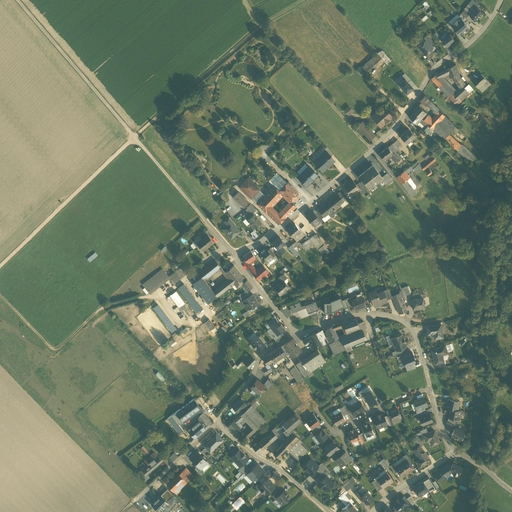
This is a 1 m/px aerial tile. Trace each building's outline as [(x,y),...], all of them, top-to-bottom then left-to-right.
[(479,5),(472,0),(463,10),(469,15),(470,16),(477,8),(479,5)] [(477,8),(470,16),(476,21),(483,13),(477,8)] [(461,13),(459,16),(460,18),(465,23),(469,20),(467,18),(461,13)] [(460,18),(456,21),(465,32),(470,28),(465,23),(460,18)] [(461,36),(465,32),(456,21),(452,25),(453,26),(461,36)] [(450,34),(441,40),(447,47),(455,41),(450,34)] [(430,45),(427,41),(426,41),(423,43),(424,44),(420,47),(425,54),(426,54),(427,54),(429,53),(429,52),(433,49),(430,45)] [(390,61),(381,50),(377,53),(381,58),(386,64),(390,61)] [(377,53),(361,68),(365,72),(365,73),(381,58),(377,53)] [(455,65),(444,71),(446,75),(448,74),(450,78),(453,77),(458,75),(460,74),(455,65)] [(361,68),(357,71),(361,76),(365,72),(361,68)] [(410,80),(404,73),(400,77),(403,80),(405,79),(408,82),(410,80)] [(487,80),(481,74),(473,82),(478,88),(487,80)] [(436,75),(431,80),(454,103),(458,98),(454,94),(439,78),(436,75)] [(398,84),(406,93),(413,88),(408,82),(405,79),(403,80),(398,84)] [(461,79),(456,82),(461,88),(463,86),(465,84),(461,79)] [(487,80),(478,88),(482,92),(491,84),(487,80)] [(392,81),(387,87),(391,91),(397,86),(392,81)] [(469,93),(463,86),(461,88),(454,94),(458,98),(459,99),(461,97),(464,99),(469,93)] [(431,102),(425,96),(420,100),(426,106),(428,105),(431,102)] [(458,98),(454,103),(457,106),(464,99),(461,97),(459,99),(458,98)] [(440,110),(431,102),(428,105),(437,114),(440,110)] [(353,111),(348,105),(343,108),(348,115),(353,111)] [(427,113),(419,105),(413,111),(414,112),(421,118),(427,113)] [(384,108),(374,117),(381,126),(384,123),(385,124),(389,120),(388,119),(391,117),(384,108)] [(432,119),(427,124),(433,129),(439,122),(445,115),(440,110),(437,114),(432,119)] [(421,118),(414,112),(409,117),(417,124),(419,122),(422,119),(421,118)] [(428,115),(423,120),(427,124),(432,119),(428,115)] [(445,128),(439,135),(444,139),(448,135),(455,127),(448,120),(445,115),(439,122),(445,128)] [(365,125),(362,122),(357,126),(365,135),(368,133),(363,127),(365,125)] [(445,128),(439,122),(433,129),(435,131),(439,135),(445,128)] [(427,124),(424,126),(422,129),(428,134),(433,129),(427,124)] [(415,136),(408,129),(400,136),(406,143),(409,140),(409,141),(410,141),(415,136)] [(374,136),(370,131),(368,133),(365,135),(369,140),(374,136)] [(448,135),(444,139),(450,145),(455,149),(456,150),(461,146),(461,145),(448,135)] [(397,139),(392,144),(396,148),(401,144),(397,139)] [(396,148),(392,144),(387,148),(392,154),(395,152),(397,150),(396,148)] [(475,156),(462,144),(461,145),(461,146),(456,150),(469,162),(475,156)] [(450,145),(446,150),(450,155),(455,149),(450,145)] [(332,154),(326,147),(324,149),(330,156),(332,154)] [(387,148),(379,154),(384,161),(391,155),(392,154),(387,148)] [(323,153),(314,162),(322,171),(331,163),(327,158),(330,156),(324,149),(321,151),(323,153)] [(395,152),(392,154),(391,155),(398,164),(402,161),(395,152)] [(432,156),(421,165),(423,168),(428,163),(429,164),(432,162),(431,161),(434,159),(432,156)] [(422,169),(416,162),(411,166),(413,169),(417,173),(422,169)] [(372,165),(359,176),(369,189),(382,179),(383,178),(382,178),(372,165)] [(318,175),(308,166),(300,174),(299,173),(296,176),(307,186),(318,175)] [(404,171),(397,177),(402,184),(406,180),(409,178),(406,174),(404,171)] [(286,182),(276,173),(268,181),(273,186),(274,186),(279,190),(286,182)] [(391,179),(387,173),(382,178),(383,178),(382,179),(385,183),(391,179)] [(302,182),(296,176),(293,178),(300,184),(302,182)] [(255,186),(248,179),(248,178),(247,179),(243,184),(242,184),(239,187),(240,187),(250,197),(251,198),(257,203),(264,195),(258,190),(259,189),(256,186),(255,186)] [(415,186),(409,178),(406,180),(413,190),(415,188),(415,186)] [(352,180),(350,182),(350,183),(344,187),(347,191),(347,192),(349,194),(355,189),(355,190),(358,188),(356,185),(352,180)] [(413,190),(406,180),(402,184),(409,193),(413,190)] [(279,190),(278,191),(289,201),(289,202),(290,201),(298,193),(286,182),(279,190)] [(257,203),(278,224),(279,224),(278,224),(283,218),(284,218),(295,206),(290,201),(289,202),(289,201),(278,213),(271,207),(282,195),(278,191),(279,190),(274,186),(273,186),(264,195),(257,203)] [(248,202),(237,192),(232,197),(243,207),(248,202)] [(337,194),(331,200),(330,199),(327,201),(336,212),(342,207),(340,204),(343,201),(341,199),(338,194),(337,194)] [(319,209),(318,210),(324,217),(327,214),(330,217),(336,212),(327,201),(325,203),(325,204),(319,209)] [(256,210),(250,204),(246,208),(252,214),(256,210)] [(324,217),(318,210),(319,209),(318,209),(316,211),(318,213),(322,218),(324,217)] [(312,211),(306,216),(308,219),(314,226),(319,221),(315,215),(312,211)] [(322,218),(318,213),(315,215),(319,221),(320,223),(323,220),(322,218)] [(250,217),(247,220),(254,228),(260,222),(253,214),(250,217)] [(239,230),(228,218),(224,221),(228,226),(223,230),(230,239),(234,236),(233,235),(239,230)] [(307,227),(300,219),(295,223),(301,231),(304,230),(307,227)] [(295,224),(287,230),(292,237),(300,231),(295,224)] [(254,230),(250,233),(254,239),(258,236),(254,230)] [(207,234),(202,239),(208,246),(213,241),(209,237),(208,234),(207,234)] [(321,242),(315,234),(309,239),(314,244),(315,246),(321,242)] [(279,237),(272,243),(278,250),(276,252),(280,255),(285,251),(283,249),(281,247),(285,243),(279,237)] [(208,246),(202,239),(197,243),(196,243),(199,246),(202,250),(208,246)] [(308,239),(301,244),(306,250),(314,244),(309,239),(308,239)] [(296,241),(291,245),(295,250),(300,246),(296,241)] [(264,248),(259,252),(267,261),(273,257),(267,250),(266,250),(264,248)] [(90,262),(98,255),(96,251),(87,258),(90,262)] [(251,251),(242,257),(245,260),(243,262),(245,265),(249,262),(255,258),(251,251)] [(215,259),(198,273),(201,277),(204,280),(210,275),(221,267),(215,259)] [(180,262),(171,267),(173,271),(182,266),(180,262)] [(184,265),(169,277),(174,283),(189,272),(184,265)] [(257,270),(253,274),(258,280),(268,271),(263,265),(257,270)] [(243,277),(234,266),(225,273),(229,278),(233,284),(234,284),(243,277)] [(162,269),(142,284),(148,292),(168,276),(162,269)] [(210,275),(204,280),(210,289),(217,284),(210,275)] [(204,280),(201,277),(193,284),(208,304),(217,297),(213,292),(210,289),(204,280)] [(246,281),(243,277),(234,284),(237,288),(242,284),(248,291),(253,287),(247,280),(246,281)] [(219,287),(213,292),(217,297),(233,284),(229,278),(221,284),(222,285),(219,287)] [(280,281),(273,288),(274,288),(275,288),(279,293),(281,291),(282,292),(289,287),(290,287),(289,286),(288,287),(283,281),(282,281),(281,282),(280,281)] [(194,299),(183,285),(178,288),(189,303),(194,299)] [(407,287),(401,289),(402,290),(404,296),(410,294),(407,287)] [(388,289),(383,291),(387,300),(392,298),(388,289)] [(171,294),(178,308),(185,304),(177,291),(171,294)] [(376,292),(370,294),(374,306),(380,304),(380,305),(387,302),(387,300),(383,291),(377,293),(376,292)] [(399,293),(392,296),(396,307),(404,304),(401,297),(400,294),(399,293)] [(247,298),(243,300),(246,305),(244,306),(247,310),(258,304),(253,294),(247,298)] [(356,297),(354,299),(351,300),(353,305),(355,310),(366,306),(362,296),(359,297),(356,297)] [(330,302),(323,303),(324,313),(332,313),(332,312),(344,307),(341,300),(340,297),(330,301),(330,302)] [(350,297),(344,299),(348,307),(353,305),(351,300),(350,297)] [(423,298),(412,300),(413,310),(424,308),(423,298)] [(201,309),(194,299),(189,303),(196,313),(201,309)] [(298,302),(290,306),(291,310),(292,310),(293,312),(295,311),(297,317),(302,315),(307,312),(305,307),(301,309),(298,302)] [(315,302),(305,306),(305,307),(307,312),(317,309),(315,302)] [(404,304),(396,307),(399,314),(407,311),(404,304)] [(175,330),(156,305),(153,308),(172,333),(175,330)] [(316,312),(310,315),(312,320),(318,318),(316,312)] [(279,324),(274,317),(272,318),(267,322),(271,328),(270,329),(275,336),(277,335),(281,333),(284,330),(280,324),(281,323),(280,323),(279,324)] [(356,319),(349,320),(342,322),(344,326),(348,337),(360,331),(358,324),(356,319)] [(215,328),(209,320),(205,323),(211,331),(215,328)] [(363,322),(358,324),(360,331),(362,330),(363,330),(366,329),(363,322)] [(442,325),(428,327),(429,335),(436,334),(437,339),(443,338),(442,325)] [(332,326),(326,329),(329,336),(331,341),(338,338),(334,329),(332,326)] [(348,337),(341,340),(345,347),(347,352),(352,349),(350,345),(366,339),(363,330),(362,330),(348,337)] [(281,333),(277,335),(275,336),(273,338),(276,341),(283,336),(281,333)] [(316,334),(308,338),(310,341),(313,348),(321,344),(318,337),(316,334)] [(395,336),(390,338),(390,339),(393,345),(404,340),(402,335),(398,336),(397,335),(395,336)] [(250,342),(257,351),(264,345),(263,344),(258,337),(257,336),(250,342)] [(308,338),(301,342),(303,346),(310,341),(308,338)] [(293,339),(284,345),(287,350),(292,358),(301,351),(293,339)] [(340,339),(329,345),(333,353),(345,347),(341,340),(340,339)] [(404,340),(393,345),(395,351),(396,351),(400,349),(403,348),(402,348),(406,346),(404,340)] [(445,346),(432,350),(434,355),(433,355),(435,364),(438,364),(442,363),(444,362),(443,358),(442,353),(447,352),(445,346)] [(279,359),(283,356),(287,363),(291,361),(284,352),(281,347),(274,351),(279,359)] [(317,350),(301,361),(305,367),(310,364),(314,369),(325,361),(317,350)] [(279,359),(274,351),(268,355),(272,362),(271,362),(274,367),(276,369),(276,371),(280,369),(275,361),(279,359)] [(411,352),(401,356),(403,363),(405,362),(413,358),(414,358),(411,352)] [(268,355),(262,359),(267,365),(269,364),(272,368),(274,367),(271,362),(272,362),(268,355)] [(251,356),(244,364),(251,370),(253,368),(251,366),(256,361),(251,356)] [(287,363),(285,364),(289,371),(294,366),(291,361),(287,363)] [(301,361),(296,364),(300,370),(305,367),(301,361)] [(416,368),(413,363),(407,365),(405,366),(407,372),(416,368)] [(310,364),(305,367),(300,370),(304,376),(314,369),(310,364)] [(294,366),(289,371),(297,381),(302,378),(294,366)] [(274,384),(267,379),(264,384),(269,388),(274,384)] [(264,386),(256,380),(251,387),(259,393),(264,386)] [(376,402),(369,389),(362,393),(365,399),(369,406),(376,402)] [(423,397),(413,401),(416,410),(424,407),(427,406),(423,397)] [(246,405),(241,398),(232,406),(237,413),(243,408),(246,405)] [(200,408),(194,399),(176,413),(182,421),(197,411),(200,408)] [(256,400),(251,405),(254,408),(260,404),(256,400)] [(458,410),(460,402),(449,400),(448,408),(450,408),(458,410)] [(349,407),(351,411),(353,415),(364,409),(359,401),(349,407)] [(349,407),(347,403),(343,406),(343,407),(347,414),(351,411),(349,407)] [(259,414),(251,405),(241,415),(243,417),(248,424),(259,414)] [(347,414),(343,407),(339,409),(341,412),(343,416),(347,414)] [(396,408),(389,410),(389,412),(390,416),(392,421),(393,421),(400,418),(396,408)] [(458,410),(450,408),(449,418),(456,419),(459,420),(461,411),(458,410)] [(341,412),(338,414),(337,414),(335,415),(335,416),(335,417),(332,418),(336,425),(345,420),(343,416),(341,412)] [(421,412),(417,413),(413,415),(415,420),(419,419),(419,418),(423,417),(421,412)] [(182,421),(176,413),(172,415),(178,425),(178,424),(182,421)] [(285,422),(282,425),(285,429),(283,431),(287,437),(292,432),(290,430),(301,420),(295,413),(285,422)] [(259,414),(248,424),(251,427),(254,431),(265,421),(259,414)] [(383,414),(374,418),(378,428),(382,426),(383,426),(386,425),(387,424),(384,417),(383,414)] [(423,417),(419,418),(419,419),(422,425),(432,421),(429,414),(423,417)] [(178,425),(172,415),(167,419),(180,435),(184,432),(178,424),(178,425)] [(241,415),(234,421),(236,424),(243,417),(241,415)] [(206,416),(199,422),(206,429),(212,424),(206,416)] [(319,422),(314,416),(307,422),(312,428),(318,424),(319,422)] [(236,424),(234,421),(228,426),(234,433),(240,428),(236,424)] [(199,422),(188,432),(194,439),(206,429),(199,422)] [(369,423),(366,424),(366,423),(364,425),(361,426),(364,433),(365,437),(374,433),(369,423)] [(312,428),(311,429),(313,432),(317,429),(320,427),(318,424),(312,428)] [(251,427),(243,434),(247,438),(254,431),(251,427)] [(459,430),(455,428),(455,429),(454,429),(452,433),(452,434),(452,435),(455,437),(456,438),(457,438),(461,440),(462,439),(465,435),(464,435),(465,433),(461,431),(461,430),(459,430)] [(323,432),(321,429),(319,431),(314,435),(320,442),(327,437),(325,435),(326,434),(324,431),(323,432)] [(356,430),(353,431),(353,430),(350,431),(350,432),(348,433),(352,443),(359,440),(360,440),(358,435),(356,430)] [(272,431),(265,437),(270,443),(277,437),(272,431)] [(427,434),(423,435),(423,436),(425,440),(429,439),(431,446),(439,443),(434,431),(427,434)] [(298,438),(292,432),(287,437),(282,443),(288,448),(298,438)] [(216,433),(203,446),(205,448),(210,453),(223,440),(216,433)] [(423,445),(417,436),(412,439),(418,447),(419,446),(420,447),(423,445)] [(265,437),(263,439),(258,444),(263,449),(270,443),(265,437)] [(288,448),(287,449),(291,452),(302,441),(298,438),(288,448)] [(302,441),(291,452),(298,459),(309,449),(302,441)] [(333,441),(328,445),(328,444),(324,447),(326,450),(325,451),(328,455),(334,451),(338,448),(333,441)] [(288,448),(282,443),(273,452),(279,458),(287,449),(288,448)] [(258,444),(253,448),(258,455),(262,452),(261,451),(263,449),(258,444)] [(420,447),(419,446),(418,447),(413,450),(419,459),(416,462),(419,467),(423,464),(429,460),(420,447)] [(205,448),(201,452),(207,459),(212,454),(210,453),(205,448)] [(239,450),(231,458),(235,462),(235,461),(240,467),(248,459),(239,450)] [(339,451),(335,454),(332,457),(334,460),(335,459),(341,455),(339,451)] [(207,462),(196,452),(190,458),(198,466),(201,469),(207,462)] [(341,455),(335,459),(340,465),(350,458),(345,452),(341,455)] [(154,453),(146,460),(149,463),(157,456),(154,453)] [(412,461),(406,454),(403,456),(405,459),(406,459),(409,463),(412,461)] [(157,456),(149,463),(153,469),(162,461),(162,460),(161,461),(157,456)] [(384,458),(379,462),(384,469),(389,465),(384,458)] [(310,459),(305,463),(307,464),(307,466),(305,468),(305,469),(310,474),(315,469),(318,466),(310,459)] [(409,463),(406,459),(405,459),(400,463),(407,473),(413,469),(409,463)] [(153,469),(149,463),(142,470),(146,475),(153,469)] [(244,463),(238,470),(242,475),(243,474),(249,468),(244,463)] [(321,463),(318,466),(315,469),(319,473),(320,473),(325,467),(321,463)] [(395,467),(398,471),(402,477),(407,473),(400,463),(395,467)] [(251,470),(247,474),(247,475),(253,481),(263,471),(257,464),(251,470)] [(395,467),(393,464),(389,466),(395,473),(398,471),(395,467)] [(449,464),(440,470),(441,472),(444,477),(451,473),(454,473),(454,474),(456,475),(458,474),(459,475),(462,469),(461,468),(454,464),(449,464)] [(201,469),(198,466),(195,469),(201,475),(204,472),(201,469)] [(325,467),(320,473),(324,477),(326,476),(330,472),(325,467)] [(191,474),(185,468),(178,475),(184,481),(191,474)] [(249,468),(243,474),(245,476),(247,475),(247,474),(251,470),(249,468)] [(273,474),(269,470),(264,474),(268,478),(273,474)] [(386,472),(377,479),(382,486),(383,486),(383,487),(393,480),(386,472)] [(441,472),(435,475),(435,476),(439,483),(445,478),(444,477),(441,472)] [(178,475),(168,486),(173,491),(184,481),(178,475)] [(326,476),(324,477),(318,483),(325,491),(333,483),(326,476)] [(428,477),(422,482),(428,491),(429,493),(432,491),(431,490),(435,488),(435,487),(432,483),(428,477)] [(267,479),(259,487),(260,488),(260,489),(263,493),(265,493),(265,494),(274,486),(267,479)] [(377,479),(371,482),(377,491),(383,487),(383,486),(382,486),(377,479)] [(184,481),(173,491),(177,495),(188,485),(184,481)] [(348,481),(342,485),(347,490),(352,486),(348,481)] [(413,488),(419,497),(428,491),(422,482),(413,488)] [(173,496),(167,490),(161,496),(167,502),(171,498),(173,496)] [(347,491),(340,497),(345,502),(350,498),(351,497),(347,491)] [(361,495),(358,498),(361,501),(363,500),(366,504),(373,498),(366,491),(361,495)] [(286,492),(282,492),(277,497),(276,498),(280,503),(284,503),(290,497),(286,492)] [(167,502),(161,496),(151,505),(158,511),(160,511),(165,507),(168,504),(167,502)] [(410,502),(404,496),(401,498),(407,505),(410,502)] [(400,497),(399,499),(398,498),(395,501),(396,501),(393,504),(395,505),(399,510),(400,511),(402,511),(404,509),(407,509),(408,508),(408,506),(407,505),(401,498),(400,497)] [(412,505),(415,503),(411,497),(407,499),(410,502),(412,505)] [(171,498),(167,502),(168,504),(165,507),(168,510),(176,503),(171,498)] [(351,504),(349,502),(347,504),(342,509),(344,511),(355,511),(353,508),(354,508),(351,504)]
